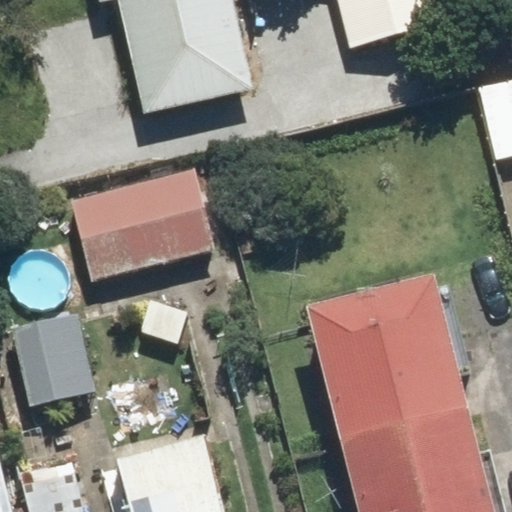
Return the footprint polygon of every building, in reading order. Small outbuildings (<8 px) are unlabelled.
[(248,104),(223,0),(85,0),(91,20),(111,15),(137,130),(248,104)] [(440,32),(431,0),(328,0),(343,56),(440,32)] [(196,186),(66,211),(81,290),(211,265),(196,186)] [(473,387),(449,293),(293,332),(337,511),(479,511),(449,393),(473,387)] [(91,400),(70,323),(1,342),(21,419),(91,400)] [(22,511),(218,511),(203,449),(109,473),(119,511),(90,511),(78,464),(14,480),(22,511)] [(0,511),(14,511),(4,470),(0,471),(0,511)]
